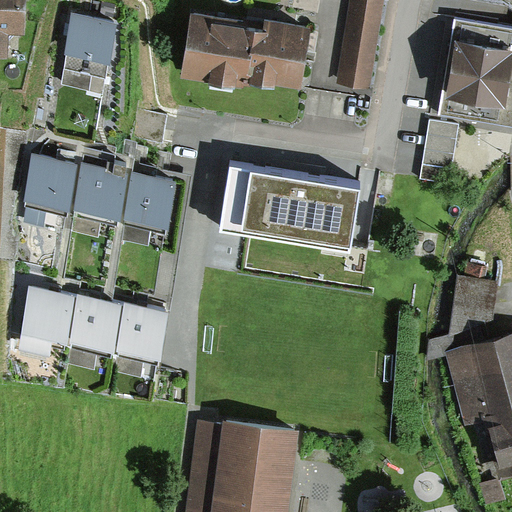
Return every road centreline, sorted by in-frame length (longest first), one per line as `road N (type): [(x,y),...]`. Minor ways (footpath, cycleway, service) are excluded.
road 1 (residential): [(385,158),(216,131)]
road 2 (residential): [(385,158),(409,0)]
